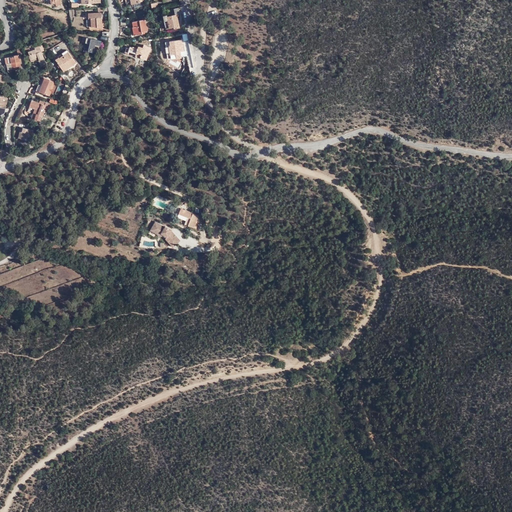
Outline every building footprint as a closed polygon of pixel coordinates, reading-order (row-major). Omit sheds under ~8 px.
[(89,14),(89,19),(91,19),(92,27),(95,27),(95,28),(97,28),(107,28),(106,21),(102,21),(102,13),(89,14)] [(177,15),(167,17),(169,28),(175,27),(179,27),(177,15)] [(91,19),(89,19),(88,19),(89,29),(90,29),(92,30),(98,30),(97,28),(95,28),(95,27),(92,27),(91,19)] [(145,23),(145,20),(133,22),(133,27),(135,27),(136,35),(142,34),(142,32),(145,31),(148,31),(147,26),(146,26),(145,23)] [(87,38),(86,44),(90,44),(89,49),(88,52),(94,53),(94,52),(95,50),(99,51),(100,46),(101,46),(102,41),(87,38)] [(182,40),(170,42),(170,45),(169,45),(170,55),(176,54),(176,53),(184,51),(183,44),(182,44),(182,40)] [(130,47),(130,49),(128,53),(135,56),(136,54),(137,53),(142,54),(141,56),(140,59),(146,61),(151,47),(144,45),(143,48),(139,46),(138,48),(133,47),(133,48),(130,47)] [(30,57),(31,60),(38,57),(39,59),(41,67),(47,65),(42,52),(40,47),(35,48),(35,50),(29,52),(30,56),(30,57)] [(56,60),(68,51),(67,49),(54,58),(56,60)] [(76,63),(68,51),(56,60),(64,71),(76,63)] [(21,69),(19,55),(15,56),(15,57),(6,58),(6,63),(4,67),(10,70),(21,69)] [(55,83),(47,79),(43,88),(41,87),(39,92),(50,96),(55,83)] [(43,117),(45,111),(46,110),(44,109),(47,103),(41,101),(40,103),(32,100),(28,113),(33,115),(31,119),(35,120),(35,119),(40,121),(42,116),(43,117)] [(23,128),(22,132),(23,133),(21,139),(27,141),(27,140),(29,140),(31,141),(34,131),(23,128)] [(199,216),(181,208),(179,214),(191,219),(188,226),(197,229),(199,222),(197,221),(199,216)] [(157,231),(162,234),(167,236),(166,239),(173,247),(180,241),(173,233),(171,231),(172,230),(166,227),(165,228),(155,222),(152,229),(157,232),(157,231)]
